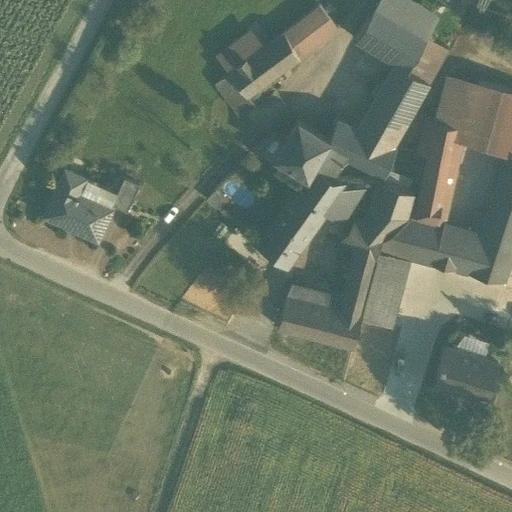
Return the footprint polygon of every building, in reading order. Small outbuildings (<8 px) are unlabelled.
[(377,0),(375,4),(398,18),(408,0),(377,0)] [(426,35),(437,16),(409,0),(408,0),(398,18),(426,35)] [(217,82),(242,115),(256,105),(248,96),(337,28),(319,4),(261,49),(229,73),(217,82)] [(426,35),(398,18),(375,4),(354,38),(393,62),(405,69),(406,68),(426,35)] [(216,56),(229,73),(261,49),(247,32),(216,56)] [(446,47),(426,35),(406,68),(428,81),(446,47)] [(428,81),(406,68),(405,69),(393,62),(356,127),(337,117),(329,134),(350,144),(344,157),(383,176),(395,146),(392,145),(428,81)] [(445,72),(433,120),(464,128),(477,80),(445,72)] [(511,89),(477,80),(464,128),(461,140),(462,141),(505,154),(507,155),(511,136),(511,89)] [(415,139),(422,115),(413,113),(405,137),(415,139)] [(461,140),(464,128),(433,120),(425,118),(417,154),(427,156),(414,217),(443,225),(444,223),(462,141),(461,140)] [(331,177),(333,178),(344,157),(350,144),(329,134),(327,138),(297,120),(284,141),(274,157),(306,177),(313,165),(331,177)] [(274,157),(284,141),(272,134),(254,150),(272,161),(274,157)] [(511,136),(507,155),(505,154),(486,213),(477,211),(471,230),(511,240),(511,136)] [(289,201),(317,220),(325,209),(340,219),(363,179),(333,178),(331,177),(313,165),(306,177),(305,178),(289,201)] [(44,215),(96,239),(110,208),(77,193),(84,178),(65,169),(44,215)] [(111,204),(126,211),(138,183),(123,176),(116,192),(111,204)] [(110,205),(111,204),(116,192),(86,179),(80,192),(110,205)] [(343,238),(361,249),(381,235),(406,217),(406,215),(413,191),(381,180),(371,210),(361,223),(355,219),(343,238)] [(259,244),(287,263),(303,240),(317,220),(289,201),(276,220),(278,221),(271,232),(268,230),(259,244)] [(434,264),(443,225),(414,217),(408,215),(406,215),(406,217),(381,235),(378,249),(410,257),(434,264)] [(229,229),(220,222),(211,234),(220,241),(229,229)] [(443,225),(434,264),(452,269),(464,228),(444,223),(443,225)] [(504,282),(511,255),(511,240),(471,230),(464,228),(452,269),(504,282)] [(344,291),(365,297),(376,255),(355,249),(344,291)] [(365,297),(360,318),(392,327),(410,257),(378,249),(376,255),(365,297)] [(340,308),(343,294),(293,281),(286,294),(340,308)] [(340,308),(286,294),(277,327),(352,347),(360,318),(365,297),(344,291),(343,294),(340,308)] [(464,333),(452,348),(483,358),(488,341),(464,333)] [(465,398),(485,404),(498,362),(483,358),(452,348),(444,346),(433,381),(451,386),(450,388),(451,390),(453,393),(455,394),(458,393),(461,391),(462,389),(467,391),(465,398)]
